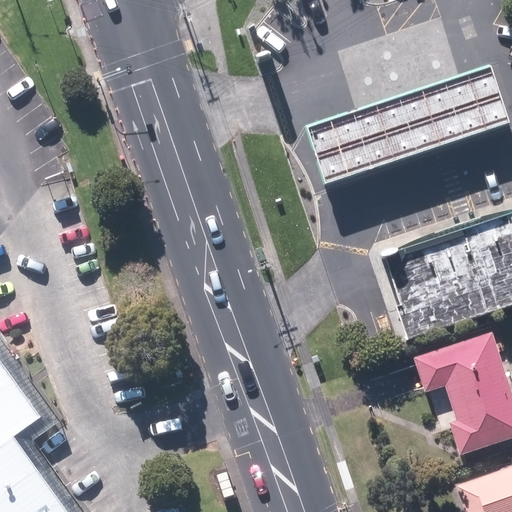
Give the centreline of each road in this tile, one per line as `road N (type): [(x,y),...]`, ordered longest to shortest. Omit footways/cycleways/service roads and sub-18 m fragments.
road 1 (secondary): [(123,0),(209,279),(296,511)]
road 2 (unknown): [(356,249),(273,88)]
